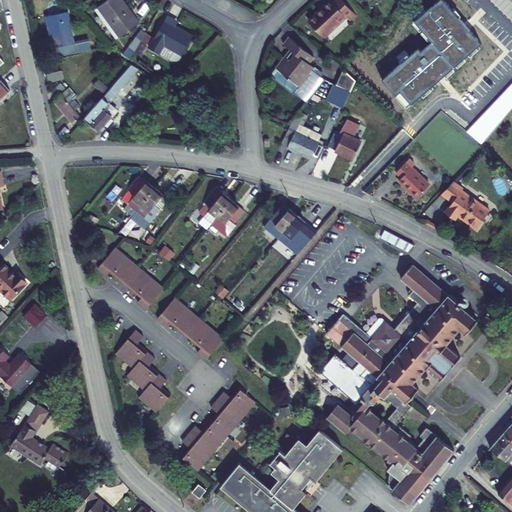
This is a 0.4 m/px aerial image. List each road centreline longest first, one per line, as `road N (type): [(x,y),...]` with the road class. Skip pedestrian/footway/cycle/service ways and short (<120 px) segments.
road 1 (residential): [(249,170),(378,212),(511,291)]
road 2 (residential): [(79,305),(111,443),(127,469),(176,511)]
road 3 (residential): [(79,305),(120,302),(212,379),(167,436)]
road 4 (residential): [(47,151),(149,152),(249,170)]
road 5 (residential): [(47,151),(79,305)]
road 6 (residential): [(14,0),(47,151)]
road 7 (tertiary): [(420,511),(511,403)]
road 8 (residential): [(258,41),(248,82),(249,170)]
